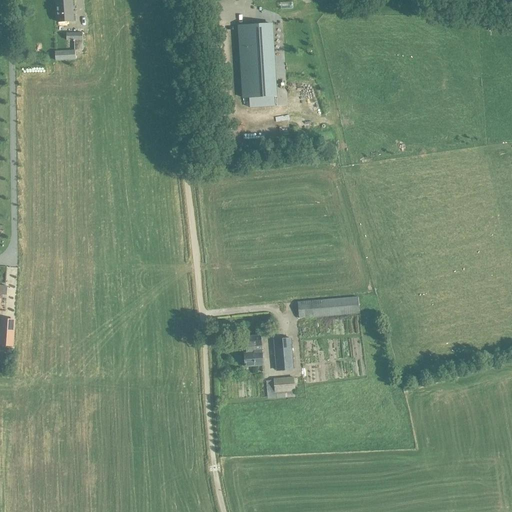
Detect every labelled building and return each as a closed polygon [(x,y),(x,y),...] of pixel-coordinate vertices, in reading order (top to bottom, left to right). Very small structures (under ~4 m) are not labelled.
[(73,22),(73,6),(72,0),(56,0),(57,22),(73,22)] [(238,25),(243,99),(275,97),(271,23),(238,25)] [(56,51),(57,60),(76,59),(75,50),(56,51)] [(232,155),(226,156),(227,166),(234,165),(232,155)] [(358,298),(298,303),(299,319),(359,314),(358,298)] [(15,320),(2,319),(0,341),(0,346),(13,347),(15,320)] [(263,366),(261,336),(246,337),(247,353),(245,354),(246,368),(263,366)] [(291,339),(275,341),(277,371),(294,370),(291,339)] [(508,384),(511,383),(511,362),(503,364),(508,384)] [(267,381),(268,399),(296,397),(295,392),(296,392),(294,378),(274,379),(274,381),(267,381)]
